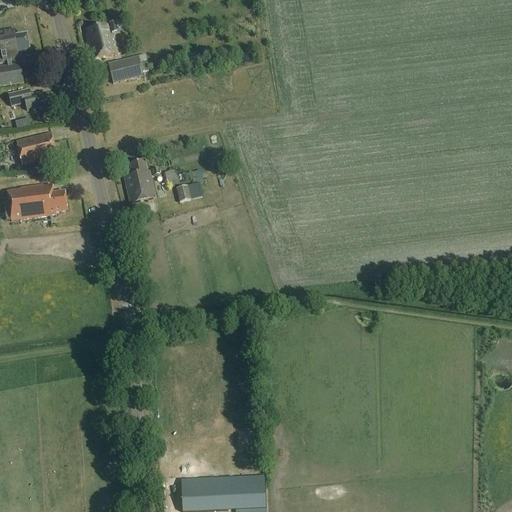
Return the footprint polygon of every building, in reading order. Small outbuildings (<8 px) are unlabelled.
[(92,62),(117,55),(112,37),(109,38),(107,27),(87,32),(88,37),(86,38),(92,62)] [(12,64),(20,62),(25,61),(25,58),(32,57),(29,38),(17,40),(16,31),(0,33),(0,65),(7,64),(7,67),(0,68),(0,87),(24,84),(21,65),(12,66),(12,64)] [(138,58),(108,66),(113,85),(143,77),(138,58)] [(30,97),(29,92),(8,97),(11,108),(25,105),(27,112),(44,108),(41,95),(30,97)] [(55,154),(50,135),(17,144),(23,167),(54,159),(53,155),(55,154)] [(131,206),(156,200),(149,174),(146,175),(143,163),(128,167),(131,178),(124,180),(131,206)] [(165,174),(168,189),(181,186),(177,171),(165,174)] [(201,172),(190,174),(193,184),(203,182),(201,172)] [(200,185),(176,191),(180,205),(204,199),(200,185)] [(53,194),(52,186),(7,192),(11,222),(58,216),(58,214),(68,213),(65,193),(53,194)] [(266,511),(264,478),(216,481),(217,511),(233,511),(236,511),(235,511),(266,511)]
